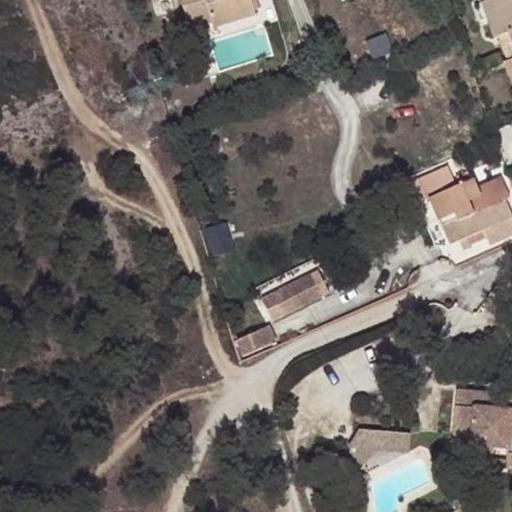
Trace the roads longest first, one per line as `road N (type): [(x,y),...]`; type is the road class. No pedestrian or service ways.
road 1 (track): [(239,399),(157,185),(139,154),(88,114),(65,80),(33,0)]
road 2 (residential): [(511,253),(464,286),(311,340),(253,386)]
road 3 (track): [(239,399),(218,391),(178,395),(156,408),(58,511)]
road 4 (track): [(253,386),(198,453),(181,511)]
